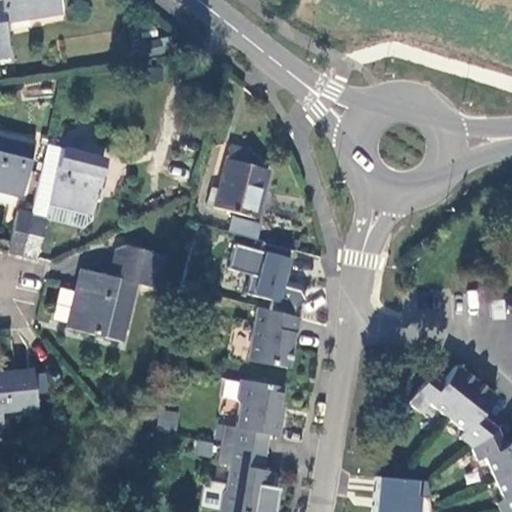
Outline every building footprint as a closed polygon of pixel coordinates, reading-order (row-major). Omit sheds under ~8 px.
[(0,0),(0,60),(11,59),(6,22),(63,13),(60,0),(0,0),(1,0),(0,0)] [(162,68),(139,68),(139,85),(162,84),(162,68)] [(0,192),(21,198),(35,142),(0,134),(0,192)] [(31,215),(46,218),(82,228),(91,222),(91,215),(49,204),(61,149),(47,146),(31,215)] [(216,189),(212,208),(257,221),(269,173),(247,167),(250,151),(229,146),(216,189)] [(49,204),(91,215),(95,201),(100,202),(102,196),(96,195),(98,187),(101,174),(105,160),(61,149),(49,204)] [(101,174),(98,187),(104,189),(107,176),(101,174)] [(210,188),(204,207),(212,208),(216,189),(210,188)] [(8,250),(22,254),(31,215),(16,211),(8,250)] [(196,211),(192,225),(196,226),(209,230),(256,241),(260,227),(233,220),(232,222),(206,215),(207,213),(196,211)] [(31,215),(22,254),(36,258),(46,218),(31,215)] [(200,267),(209,230),(196,226),(186,263),(200,267)] [(210,239),(201,268),(273,287),(279,267),(231,255),(234,245),(210,239)] [(109,277),(80,270),(67,329),(121,341),(135,283),(154,288),(163,255),(123,245),(116,249),(109,277)] [(194,268),(185,266),(180,283),(189,286),(194,268)] [(292,334),(294,317),(251,306),(243,360),(283,367),(289,334),(292,334)] [(511,511),(511,443),(504,447),(496,430),(480,416),(496,395),(458,365),(441,385),(431,375),(409,403),(421,413),(429,404),(464,432),(460,438),(472,449),(477,461),(484,459),(502,500),(495,503),(498,511),(511,511)] [(1,412),(36,410),(32,371),(0,373),(0,428),(2,428),(1,412)] [(222,426),(219,445),(262,453),(265,436),(275,436),(278,418),(275,417),(280,387),(236,380),(233,401),(236,404),(232,428),(222,426)] [(176,431),(178,412),(159,410),(157,429),(176,431)] [(196,441),(194,454),(214,457),(216,444),(196,441)] [(214,511),(270,511),(273,496),(267,487),(269,472),(260,471),(262,453),(219,445),(215,464),(226,467),(222,490),(218,492),(214,511)] [(375,477),(371,511),(416,511),(418,498),(429,499),(425,482),(375,477)]
